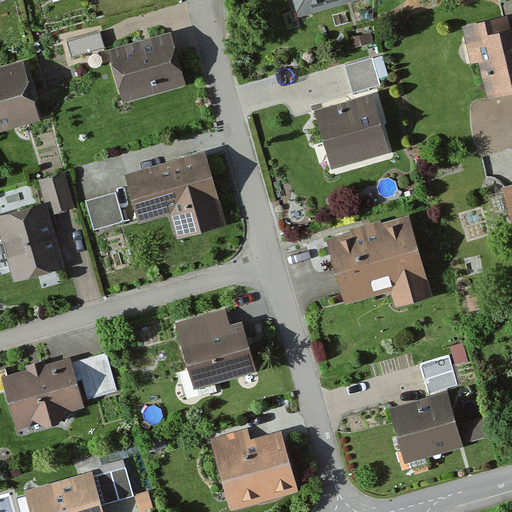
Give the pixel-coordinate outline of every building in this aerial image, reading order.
[(293,0),(298,17),(359,0),(293,0)] [(487,48),(495,91),(511,87),(511,16),(507,17),(505,7),(467,14),(474,51),(487,48)] [(125,95),(187,79),(172,21),(108,38),(104,24),(68,34),(73,53),(111,43),(125,95)] [(0,61),(0,124),(42,112),(24,55),(0,61)] [(332,164),(395,144),(374,80),(312,100),(332,164)] [(178,231),(226,217),(202,138),(126,161),(143,216),(171,207),(178,231)] [(0,204),(0,223),(14,275),(63,261),(49,211),(71,205),(61,167),(39,172),(45,192),(0,204)] [(98,219),(124,211),(115,184),(89,192),(98,219)] [(399,299),(433,288),(409,209),(328,233),(348,298),(394,284),(399,299)] [(178,318),(199,385),(260,366),(243,311),(231,315),(227,303),(178,318)] [(28,363),(3,371),(19,420),(118,389),(102,340),(45,358),(43,351),(25,356),(28,363)] [(390,397),(407,454),(462,437),(445,380),(390,397)] [(214,429),(234,504),(299,487),(281,423),(251,431),(248,420),(214,429)] [(32,511),(107,511),(93,462),(24,482),(32,511)]
